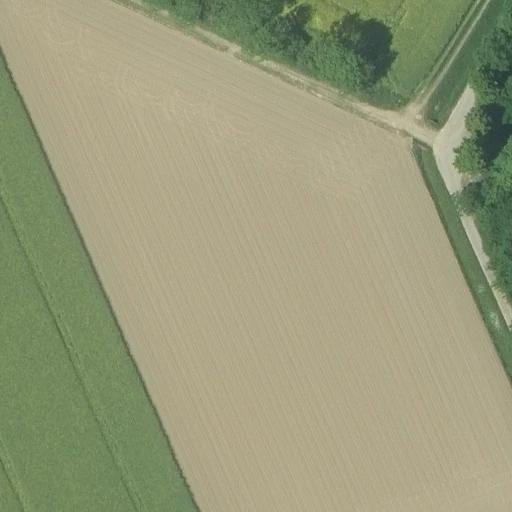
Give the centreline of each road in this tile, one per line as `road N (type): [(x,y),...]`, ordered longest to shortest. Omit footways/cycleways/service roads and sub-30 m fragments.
road 1 (track): [(511,308),(442,147),(511,23)]
road 2 (track): [(407,130),(120,0)]
road 3 (track): [(484,0),(407,130)]
